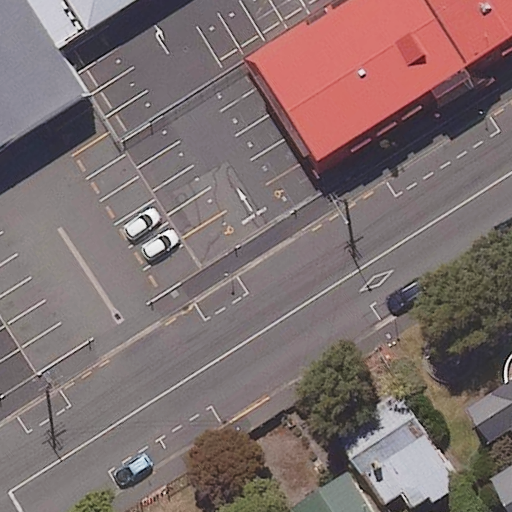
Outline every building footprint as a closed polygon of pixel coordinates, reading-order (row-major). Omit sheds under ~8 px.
[(85,30),(65,0),(0,0),(0,151),(88,97),(57,47),(85,30)] [(65,0),(85,30),(133,0),(65,0)] [(511,38),(511,0),(346,0),(252,59),(316,161),(511,38)] [(511,472),(499,480),(511,500),(511,387),(471,414),(493,448),(511,436),(511,472)] [(462,479),(416,405),(355,444),(388,496),(403,486),(416,508),(462,479)] [(380,511),(350,464),(294,500),(301,511),(380,511)]
